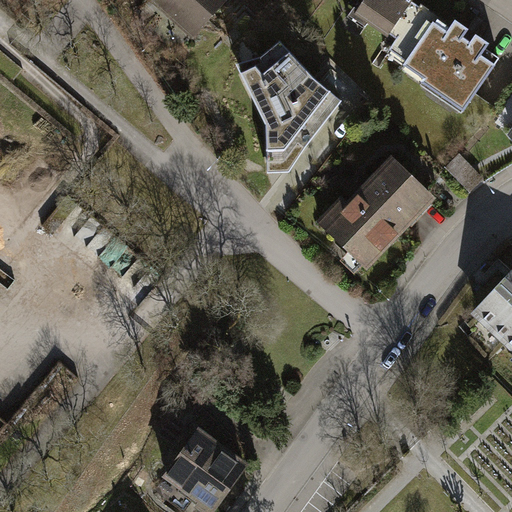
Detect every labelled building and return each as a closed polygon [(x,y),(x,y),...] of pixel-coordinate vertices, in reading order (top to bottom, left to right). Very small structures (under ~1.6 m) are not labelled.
[(150,0),(191,37),(224,0),(150,0)] [(354,2),(348,11),(385,36),(409,0),(362,0),(359,5),(354,2)] [(422,0),(421,0),(387,50),(424,76),(420,82),(460,109),(499,53),(422,0)] [(258,55),(234,63),(263,123),(265,172),(288,171),(339,99),(308,76),(276,41),(258,55)] [(1,150),(2,178),(30,176),(28,149),(1,150)] [(459,153),(446,166),(471,190),(484,178),(459,153)] [(340,194),(313,222),(363,269),(432,196),(390,157),(347,202),(340,194)] [(78,203),(67,194),(42,224),(53,233),(78,203)] [(511,267),(472,313),(511,348),(511,267)] [(192,433),(162,476),(190,496),(187,502),(201,511),(205,511),(240,467),(192,433)] [(190,496),(162,476),(152,489),(160,498),(179,511),(187,502),(190,496)]
